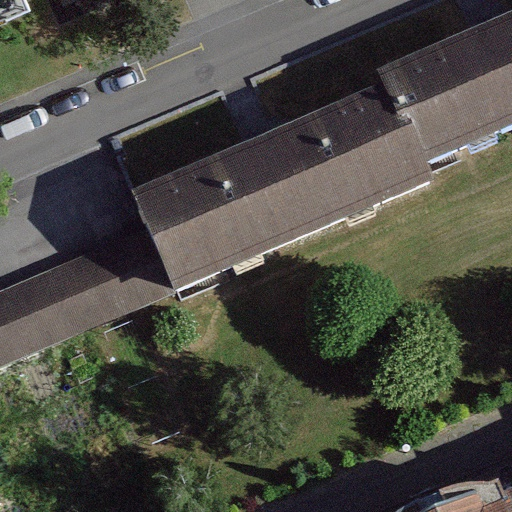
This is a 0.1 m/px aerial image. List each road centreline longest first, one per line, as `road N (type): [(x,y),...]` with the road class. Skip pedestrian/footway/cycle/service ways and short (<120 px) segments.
road 1 (residential): [(0,157),(374,0)]
road 2 (residential): [(314,511),(511,427)]
